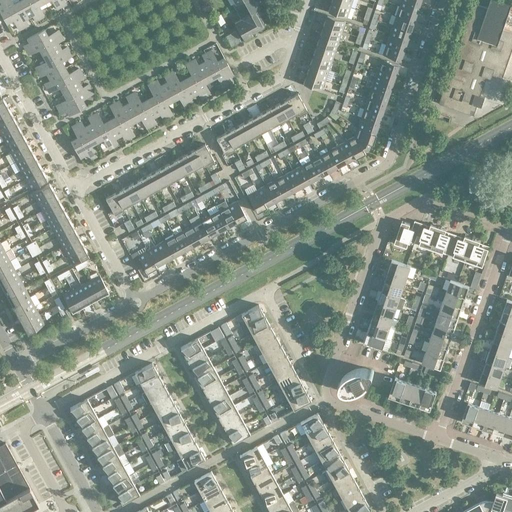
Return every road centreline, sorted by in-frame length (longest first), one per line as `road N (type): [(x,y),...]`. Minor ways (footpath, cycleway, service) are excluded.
road 1 (residential): [(135,302),(380,166),(443,0)]
road 2 (residential): [(436,439),(325,396),(324,383),(380,223),(431,198),(509,226)]
road 3 (residential): [(44,414),(263,290),(308,378)]
road 4 (residential): [(72,189),(281,77),(310,0)]
road 5 (residential): [(436,439),(509,226)]
road 6 (residential): [(72,189),(0,58)]
road 7 (residential): [(18,365),(135,302)]
road 8 (residential): [(135,302),(72,189)]
